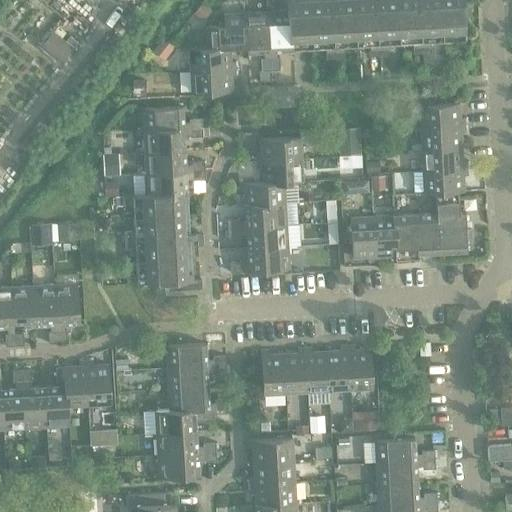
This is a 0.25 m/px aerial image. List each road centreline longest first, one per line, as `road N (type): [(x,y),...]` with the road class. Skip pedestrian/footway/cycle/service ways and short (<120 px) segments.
road 1 (residential): [(492,0),(502,272)]
road 2 (residential): [(215,318),(483,296)]
road 3 (residential): [(483,296),(463,351),(473,511)]
